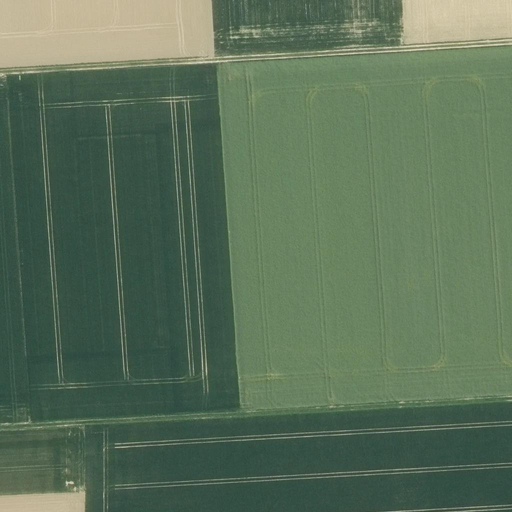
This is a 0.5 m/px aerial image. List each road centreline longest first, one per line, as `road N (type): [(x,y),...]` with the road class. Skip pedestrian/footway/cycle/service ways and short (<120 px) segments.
road 1 (track): [(511,398),(0,429)]
road 2 (track): [(511,43),(0,73)]
